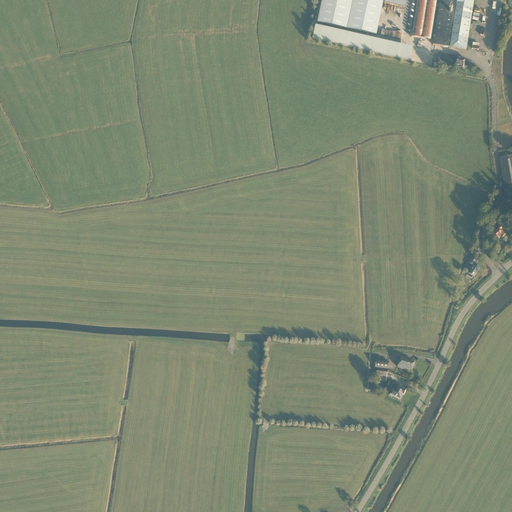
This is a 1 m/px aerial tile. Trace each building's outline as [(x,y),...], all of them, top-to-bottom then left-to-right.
[(321,0),(317,23),(376,36),(383,0),(321,0)] [(384,0),(384,5),(405,9),(406,0),(384,0)] [(437,0),(416,0),(411,37),(431,40),(436,7),(438,8),(432,45),(465,50),(473,0),(439,0),(438,5),(437,5),(437,0)] [(481,45),(489,46),(490,39),(495,12),(493,12),(494,3),(480,1),(479,7),(482,8),(482,11),(479,10),(476,25),(481,26),(480,34),(477,33),(476,39),(482,40),(481,45)] [(412,49),(315,27),(312,39),(409,61),(412,49)] [(453,67),(463,69),(464,60),(455,58),(453,67)] [(504,196),(511,195),(511,188),(511,187),(511,156),(498,159),(504,189),(503,189),(504,196)] [(496,228),(493,225),(490,229),(493,232),(492,232),(493,234),(498,240),(501,237),(502,238),(505,235),(502,232),(503,231),(498,226),(496,228)] [(475,259),(474,261),(471,259),(468,263),(471,265),(469,268),(470,269),(467,273),(474,277),(480,268),(475,265),(478,260),(475,259)] [(414,363),(412,362),(408,361),(408,360),(400,357),(398,362),(397,362),(397,364),(398,365),(397,367),(407,370),(411,371),(414,363)] [(375,368),(387,370),(388,362),(376,360),(375,368)] [(390,382),(384,392),(388,394),(393,384),(390,382)] [(390,395),(399,400),(402,395),(403,396),(406,391),(393,385),(391,389),(392,390),(391,392),(392,392),(390,395)]
